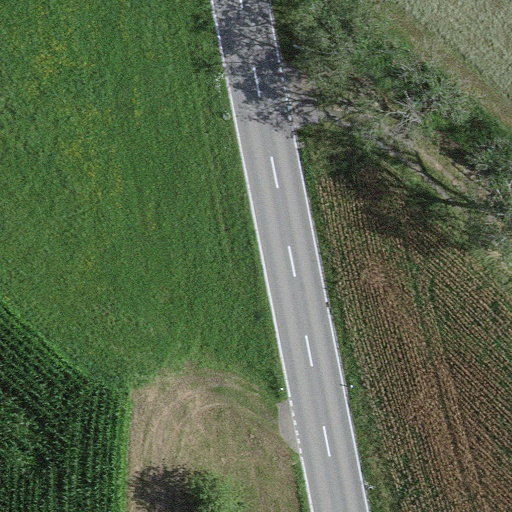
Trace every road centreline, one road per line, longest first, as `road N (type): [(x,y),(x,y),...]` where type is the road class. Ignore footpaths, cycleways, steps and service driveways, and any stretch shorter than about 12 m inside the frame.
road 1 (tertiary): [(241,0),(341,511)]
road 2 (track): [(261,101),(313,101),(382,122),(511,240)]
